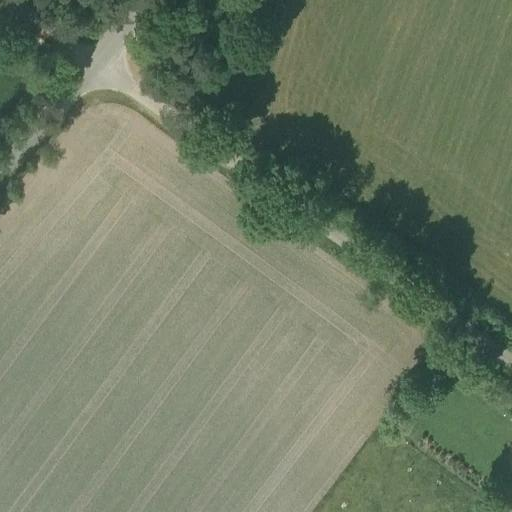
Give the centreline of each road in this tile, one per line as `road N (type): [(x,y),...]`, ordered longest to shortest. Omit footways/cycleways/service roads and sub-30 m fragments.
road 1 (unclassified): [(511,360),(94,60)]
road 2 (unclassified): [(0,175),(94,60)]
